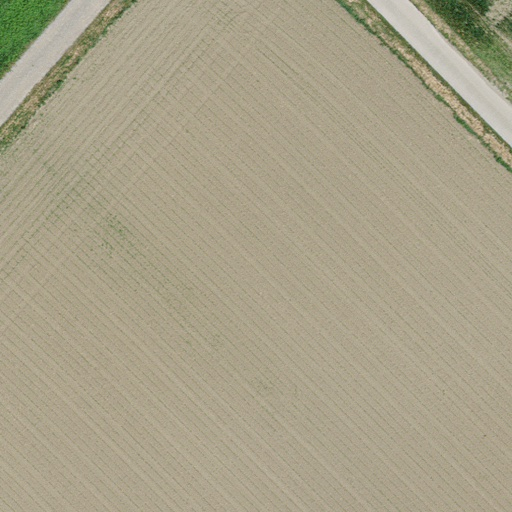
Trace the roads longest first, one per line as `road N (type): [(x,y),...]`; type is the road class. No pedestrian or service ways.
road 1 (track): [(386,0),(511,126)]
road 2 (track): [(0,106),(95,0)]
